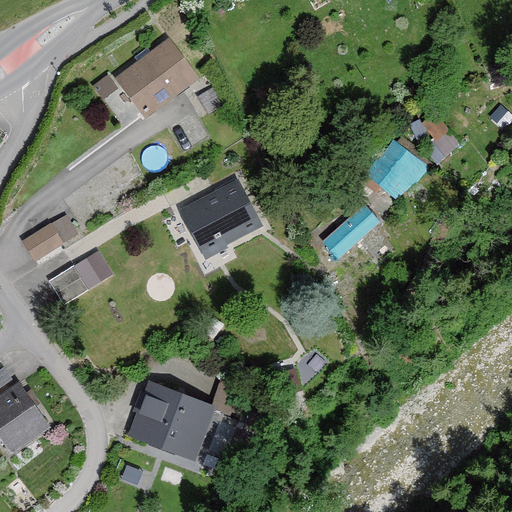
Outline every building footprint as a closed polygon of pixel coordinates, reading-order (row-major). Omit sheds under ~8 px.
[(191,82),(160,44),(109,86),(140,124),(191,82)] [(223,107),(214,91),(193,102),(202,118),(223,107)] [(443,138),(427,115),(413,125),(429,148),(443,138)] [(422,165),(389,142),(361,180),(394,204),(422,165)] [(255,229),(229,184),(175,214),(202,260),(255,229)] [(370,224),(354,208),(318,244),(333,260),(370,224)] [(74,239),(64,219),(18,244),(29,264),(74,239)] [(99,286),(83,262),(45,287),(60,311),(99,286)] [(249,386),(225,376),(212,407),(236,417),(249,386)] [(211,408),(147,386),(132,431),(196,453),(211,408)] [(42,431),(13,388),(0,397),(0,450),(5,457),(42,431)]
